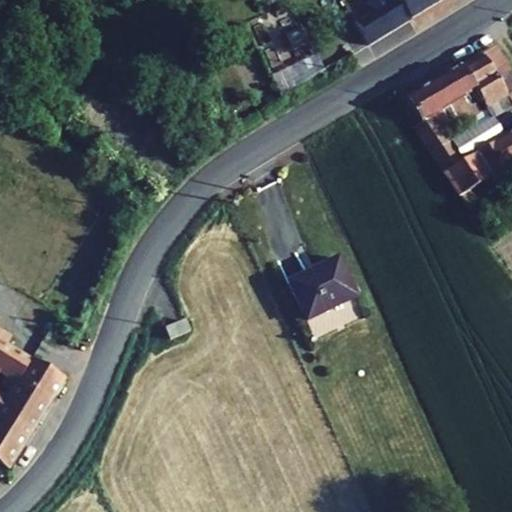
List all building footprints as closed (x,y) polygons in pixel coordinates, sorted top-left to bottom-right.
[(353,23),(369,46),(445,0),(367,0),(365,2),(371,12),(353,23)] [(204,29),(208,38),(224,31),(221,22),(204,29)] [(511,63),(498,40),(456,67),(471,90),(483,109),(511,90),(511,63)] [(325,73),(315,54),(309,58),(319,76),(325,73)] [(269,77),(280,99),(319,76),(309,58),(269,77)] [(410,126),(428,153),(446,141),(448,144),(475,128),(468,119),(483,109),(456,67),(406,98),(419,120),(410,126)] [(428,153),(463,208),(474,200),(468,190),(511,162),(511,129),(500,137),(483,109),(468,119),(475,128),(448,144),(446,141),(428,153)] [(284,280),(303,320),(356,295),(337,256),(284,280)] [(0,342),(6,346),(11,338),(0,331),(0,342)] [(0,385),(5,378),(16,385),(31,362),(6,346),(0,342),(0,385)] [(0,467),(7,473),(64,382),(31,362),(16,385),(5,378),(0,385),(0,467)]
